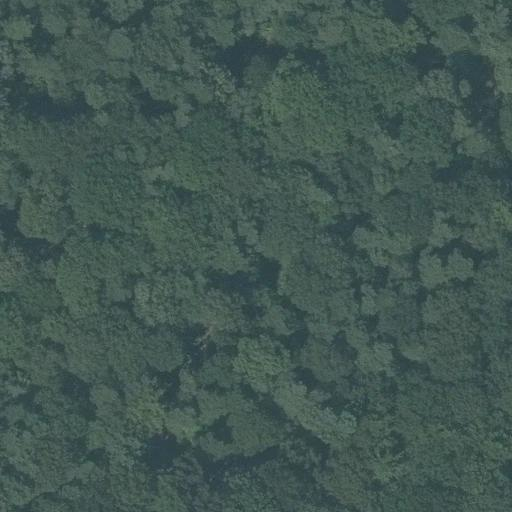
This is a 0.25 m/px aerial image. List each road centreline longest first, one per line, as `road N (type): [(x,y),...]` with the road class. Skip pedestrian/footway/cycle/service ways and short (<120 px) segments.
road 1 (track): [(388,10),(252,126),(0,282)]
road 2 (unknown): [(485,0),(452,63),(448,153),(470,219),(511,261)]
road 3 (track): [(415,511),(454,465),(511,359)]
road 4 (track): [(511,164),(410,25)]
